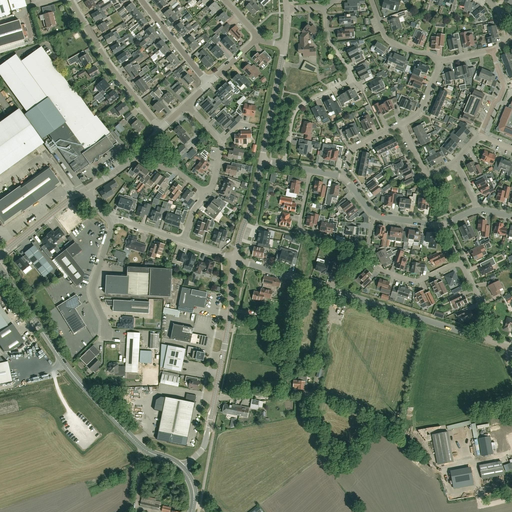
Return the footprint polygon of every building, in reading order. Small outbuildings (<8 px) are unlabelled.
[(0,0),(0,46),(14,43),(24,40),(19,20),(8,23),(8,24),(0,26),(0,19),(12,15),(11,11),(7,0),(0,0)] [(94,2),(97,0),(89,0),(85,3),(90,10),(96,6),(94,2)] [(161,10),(167,5),(163,0),(162,0),(157,5),(161,10)] [(253,15),(260,10),(252,2),(253,1),(251,0),(245,0),(249,4),(246,7),(253,15)] [(347,4),(345,4),(345,11),(354,11),(357,11),(357,10),(357,4),(359,4),(359,0),(352,1),(352,4),(347,4)] [(389,0),(390,1),(385,0),(384,0),(382,8),(392,11),(394,5),(399,6),(400,1),(398,0),(389,0)] [(454,13),(455,9),(457,2),(454,1),(453,0),(446,0),(446,3),(452,5),(451,8),(450,12),(454,13)] [(463,10),(470,12),(472,6),(469,5),(469,0),(461,0),(460,6),(464,7),(463,10)] [(112,5),(110,1),(100,7),(102,10),(107,6),(108,7),(112,5)] [(212,16),(220,8),(215,3),(209,8),(212,11),(210,13),(212,16)] [(130,13),(136,8),(132,4),(126,8),(130,13)] [(469,14),(472,15),(474,18),(475,17),(477,20),(486,13),(482,7),(476,12),(474,9),(475,7),(472,6),(470,12),(469,14)] [(134,18),(140,13),(136,8),(130,13),(134,18)] [(168,19),(174,14),(170,9),(164,14),(168,19)] [(103,18),(106,16),(103,10),(100,12),(99,11),(92,15),(96,22),(102,18),(103,18)] [(179,11),(176,13),(174,14),(168,19),(172,24),(178,19),(175,16),(180,12),(179,11)] [(398,19),(403,17),(406,16),(404,11),(391,16),(392,20),(389,21),(393,32),(402,29),(398,19)] [(224,23),(229,18),(224,12),(219,17),(218,16),(216,18),(218,21),(220,19),(224,23)] [(52,13),(48,14),(43,15),(40,16),(41,21),(45,20),(47,28),(55,25),(52,13)] [(138,23),(144,18),(140,13),(134,18),(138,23)] [(340,25),(344,25),(350,24),(351,24),(351,20),(355,20),(355,14),(349,14),(345,14),(345,18),(340,18),(340,25)] [(142,28),(148,23),(144,18),(138,23),(142,28)] [(106,26),(110,24),(108,21),(105,23),(98,27),(102,33),(109,29),(106,26)] [(127,27),(124,23),(115,28),(117,31),(123,28),(124,29),(127,27)] [(179,32),(185,28),(181,23),(175,28),(179,32)] [(197,23),(192,27),(189,24),(187,26),(185,28),(179,32),(183,37),(193,29),(194,31),(200,27),(197,23)] [(489,33),(497,32),(496,26),(489,27),(489,24),(483,25),(485,30),(488,30),(489,33)] [(223,28),(224,27),(221,25),(216,29),(214,32),(216,34),(219,32),(223,28)] [(305,29),(302,32),(304,33),(309,38),(309,39),(313,35),(315,37),(320,32),(314,26),(312,29),(308,26),(307,26),(307,25),(304,28),(305,29)] [(224,27),(223,28),(228,34),(230,32),(238,40),(243,36),(237,30),(239,29),(236,26),(233,29),(230,26),(226,29),(224,27)] [(145,40),(147,38),(149,36),(155,32),(151,27),(146,32),(147,33),(145,35),(145,36),(143,38),(145,40)] [(349,32),(353,32),(353,27),(345,28),(345,31),(338,31),(338,38),(349,38),(349,32)] [(417,37),(414,43),(422,46),(425,37),(421,35),(422,32),(416,29),(413,35),(417,37)] [(115,37),(118,35),(116,32),(113,34),(112,33),(105,37),(109,44),(116,39),(115,37)] [(155,32),(149,36),(147,38),(145,40),(140,44),(142,47),(146,44),(147,42),(149,40),(150,41),(152,40),(153,41),(159,37),(155,32)] [(467,47),(468,48),(470,47),(471,46),(474,45),(472,35),(467,36),(466,32),(460,33),(463,44),(466,43),(467,47)] [(496,38),(498,38),(497,32),(489,33),(489,37),(486,38),(488,45),(497,43),(496,38)] [(307,45),(307,40),(309,38),(304,33),(300,37),(300,45),(301,45),(307,45)] [(457,39),(460,39),(458,33),(454,34),(455,38),(448,40),(450,51),(459,49),(457,39)] [(213,37),(218,43),(221,40),(216,34),(213,37)] [(439,46),(443,47),(443,42),(444,35),(438,35),(437,38),(431,38),(431,43),(432,43),(431,49),(439,50),(439,46)] [(190,46),(196,41),(192,36),(186,41),(190,46)] [(199,46),(197,43),(202,39),(200,37),(198,40),(196,41),(190,46),(194,51),(199,46)] [(218,43),(213,37),(210,40),(215,45),(218,43)] [(229,49),(234,44),(227,37),(221,42),(225,46),(226,46),(229,49)] [(160,50),(166,45),(162,41),(156,45),(160,50)] [(373,52),(375,51),(381,56),(382,55),(386,57),(389,53),(389,52),(386,50),(381,46),(381,45),(377,42),(375,46),(373,45),(372,45),(370,48),(371,50),(373,52)] [(347,51),(350,57),(358,53),(356,50),(359,48),(356,43),(351,46),(352,48),(347,51)] [(121,49),(125,47),(123,45),(120,46),(118,44),(111,48),(115,54),(122,50),(121,49)] [(166,45),(160,50),(158,51),(152,56),(150,57),(153,60),(160,54),(162,56),(164,54),(164,55),(170,50),(166,45)] [(309,45),(307,45),(301,45),(300,45),(298,45),(298,49),(298,53),(299,53),(305,53),(305,57),(309,57),(309,56),(315,56),(315,49),(309,49),(309,45)] [(218,59),(224,53),(217,46),(214,49),(212,46),(209,49),(218,59)] [(110,133),(96,116),(94,113),(93,113),(91,110),(89,111),(72,87),(71,88),(42,47),(22,61),(17,54),(0,65),(0,74),(27,113),(25,115),(27,119),(19,109),(0,122),(0,174),(44,143),(29,124),(30,123),(42,139),(49,135),(57,147),(62,154),(74,172),(74,173),(77,170),(79,172),(81,171),(89,165),(90,165),(89,164),(92,163),(93,163),(93,164),(95,160),(98,161),(99,156),(101,155),(101,156),(113,147),(113,146),(117,143),(110,133)] [(134,58),(139,55),(141,53),(139,49),(131,55),(134,58)] [(129,58),(127,57),(131,54),(127,50),(124,52),(125,53),(118,58),(119,60),(118,61),(120,64),(121,63),(121,64),(129,58)] [(202,60),(204,63),(205,63),(206,64),(205,65),(208,68),(210,66),(210,67),(213,64),(213,63),(214,62),(211,59),(209,56),(209,57),(207,55),(208,54),(203,50),(200,53),(204,58),(202,60)] [(502,62),(511,57),(510,52),(501,55),(502,58),(501,59),(502,62)] [(80,60),(84,66),(91,62),(91,61),(92,60),(90,57),(89,58),(87,54),(81,58),(79,53),(67,60),(70,66),(80,60)] [(360,56),(358,53),(350,57),(353,62),(358,60),(359,63),(365,60),(362,55),(360,56)] [(171,63),(177,59),(173,54),(167,59),(171,63)] [(271,60),(271,58),(268,55),(266,57),(263,54),(260,56),(258,54),(252,58),(260,67),(265,63),(266,64),(269,61),(271,60)] [(389,59),(386,65),(392,67),(394,64),(397,65),(400,57),(394,54),(394,56),(390,54),(387,58),(389,59)] [(400,57),(397,65),(395,69),(398,71),(404,73),(405,72),(407,67),(403,66),(406,59),(400,57)] [(504,64),(505,67),(511,64),(511,57),(502,62),(503,65),(504,64)] [(135,69),(139,66),(138,64),(136,66),(135,65),(134,65),(133,66),(131,64),(134,62),(132,59),(129,61),(131,63),(125,68),(129,74),(135,69)] [(170,64),(166,67),(168,69),(173,65),(175,68),(181,63),(177,59),(171,63),(170,64)] [(305,62),(301,70),(317,74),(317,68),(305,62)] [(359,75),(367,72),(365,68),(367,67),(365,62),(360,65),(361,68),(356,70),(359,75)] [(423,73),(426,74),(429,68),(421,64),(415,66),(412,74),(419,77),(420,73),(423,73)] [(256,78),(261,73),(256,69),(254,71),(249,65),(243,70),(250,78),(253,75),(256,78)] [(139,74),(136,70),(140,68),(139,66),(135,69),(129,74),(133,79),(139,75),(139,74)] [(139,74),(139,75),(140,77),(150,70),(147,66),(142,70),(143,71),(139,74)] [(461,67),(464,79),(467,78),(472,77),(472,75),(473,75),(475,71),(474,67),(468,69),(467,66),(461,67)] [(87,72),(91,78),(99,74),(95,67),(87,72)] [(460,80),(464,79),(461,67),(455,68),(457,74),(453,74),(452,72),(454,80),(460,79),(460,80)] [(183,74),(181,76),(179,74),(183,70),(181,68),(174,74),(178,78),(180,76),(183,79),(189,85),(194,81),(188,75),(185,77),(183,74)] [(484,80),(487,71),(482,69),(479,75),(477,74),(474,80),(479,82),(481,78),(484,80)] [(373,78),(371,74),(372,74),(370,70),(367,72),(359,75),(362,81),(367,79),(368,81),(373,78)] [(491,86),(493,81),(490,80),(493,74),(487,71),(484,80),(487,81),(486,84),(491,86)] [(454,80),(452,72),(446,73),(447,78),(444,79),(446,85),(451,84),(451,81),(454,80)] [(247,79),(244,81),(238,74),(233,79),(238,85),(237,85),(237,86),(239,88),(240,88),(244,84),(248,88),(252,84),(247,79)] [(420,90),(422,84),(422,83),(423,81),(418,79),(419,78),(412,75),(407,86),(412,88),(412,87),(420,90)] [(136,83),(140,88),(146,84),(152,79),(149,76),(147,79),(145,76),(142,79),(136,83)] [(374,92),(376,94),(385,89),(384,86),(381,88),(379,85),(382,83),(380,78),(370,83),(371,86),(369,87),(372,93),(374,92)] [(103,95),(101,93),(109,86),(104,80),(98,85),(100,87),(97,90),(100,93),(94,98),(96,101),(103,95)] [(178,95),(184,90),(179,85),(180,84),(178,82),(175,85),(178,87),(174,91),(178,95)] [(222,87),(229,94),(233,89),(236,92),(238,90),(234,85),(232,87),(227,82),(222,87)] [(144,93),(150,89),(146,84),(140,88),(144,93)] [(157,97),(159,99),(164,94),(157,87),(153,92),(157,97)] [(222,87),(217,91),(218,92),(215,94),(224,103),(226,101),(226,100),(231,96),(229,94),(222,87)] [(357,94),(354,95),(351,90),(346,93),(350,101),(353,99),(354,102),(360,99),(357,94)] [(450,96),(452,91),(449,90),(448,93),(441,90),(439,95),(446,98),(447,95),(450,96)] [(110,103),(118,97),(113,91),(106,98),(110,103)] [(476,111),(479,106),(481,100),(482,101),(485,95),(474,91),(472,94),(470,93),(469,95),(468,95),(467,97),(469,98),(468,101),(466,105),(464,104),(463,105),(463,106),(462,108),(464,109),(463,113),(464,113),(463,117),(461,115),(459,120),(471,125),(471,123),(473,124),(473,123),(475,118),(474,117),(476,111)] [(168,93),(163,98),(169,104),(171,102),(172,102),(174,101),(174,100),(174,99),(172,96),(172,95),(170,93),(169,93),(168,93)] [(344,104),(350,101),(346,93),(340,96),(342,101),(339,102),(342,108),(346,106),(344,104)] [(103,95),(96,101),(99,104),(105,99),(103,95)] [(409,100),(410,97),(406,97),(401,95),(399,101),(401,102),(399,107),(405,109),(409,100)] [(446,98),(439,95),(437,100),(447,104),(448,102),(445,101),(446,98)] [(208,98),(204,101),(206,104),(202,107),(206,112),(213,106),(214,105),(211,102),(212,101),(208,98)] [(397,98),(394,98),(384,104),(388,112),(394,109),(391,104),(393,103),(394,105),(397,104),(397,98)] [(342,112),(336,102),(339,107),(336,109),(331,100),(325,103),(330,113),(334,111),(336,115),(342,112)] [(417,102),(413,100),(412,102),(409,100),(405,109),(410,112),(412,106),(415,108),(417,102)] [(511,100),(509,108),(505,107),(500,121),(498,126),(498,127),(497,127),(496,128),(496,129),(496,130),(497,131),(498,132),(499,132),(500,132),(501,132),(506,134),(505,135),(511,137),(511,100)] [(159,113),(164,108),(158,102),(153,107),(159,113)] [(118,111),(121,115),(128,109),(123,103),(115,110),(113,107),(106,113),(109,117),(112,114),(113,115),(118,111)] [(373,106),(377,112),(378,115),(381,113),(383,116),(388,113),(388,112),(384,104),(381,106),(379,103),(373,106)] [(206,112),(210,116),(214,112),(216,115),(221,111),(217,107),(216,108),(214,105),(213,106),(206,112)] [(245,105),(245,106),(240,105),(236,112),(241,116),(243,114),(254,116),(256,106),(245,105)] [(442,108),(435,105),(433,110),(443,114),(444,112),(440,110),(442,108)] [(322,121),(328,118),(323,108),(320,109),(318,106),(317,107),(317,106),(314,107),(314,108),(312,109),(316,118),(315,118),(318,123),(322,121)] [(222,125),(228,119),(225,117),(228,114),(224,109),(219,114),(221,117),(217,121),(221,125),(222,125)] [(437,118),(439,115),(442,116),(443,114),(433,110),(430,115),(437,118)] [(127,121),(133,116),(130,112),(124,118),(127,121)] [(372,120),(371,120),(368,115),(363,118),(364,120),(361,122),(365,131),(371,128),(370,126),(374,124),(372,120)] [(226,129),(227,128),(230,131),(238,123),(231,116),(228,118),(228,119),(222,125),(226,129)] [(138,133),(144,127),(137,120),(134,117),(130,120),(133,123),(131,125),(138,133)] [(311,140),(312,134),(310,134),(312,124),(304,122),(303,129),(302,129),(301,133),(306,134),(305,139),(311,140)] [(459,131),(466,137),(470,132),(469,131),(471,128),(467,125),(461,122),(458,125),(462,128),(459,131)] [(352,137),(357,135),(355,129),(357,127),(355,123),(347,127),(352,137)] [(416,134),(424,130),(422,127),(425,125),(424,123),(421,124),(421,125),(413,129),(416,134)] [(121,133),(125,129),(121,124),(116,128),(121,133)] [(190,139),(185,133),(186,132),(179,126),(174,131),(180,137),(179,138),(185,144),(190,139)] [(339,131),(341,135),(344,134),(347,140),(352,137),(347,127),(339,131)] [(424,130),(416,134),(418,140),(427,135),(425,132),(428,131),(427,128),(424,130)] [(450,135),(451,135),(455,139),(457,137),(462,141),(466,137),(459,131),(457,133),(454,131),(450,135)] [(247,137),(251,137),(251,132),(241,132),(241,135),(235,135),(235,143),(242,143),(242,144),(247,144),(247,137)] [(427,135),(418,140),(422,146),(430,142),(428,138),(431,136),(430,134),(427,135)] [(448,144),(454,150),(458,146),(453,142),(455,139),(451,135),(445,142),(448,144)] [(389,142),(394,152),(396,151),(395,148),(398,146),(394,140),(389,142)] [(311,149),(313,142),(304,141),(304,144),(299,144),(298,150),(300,151),(299,154),(306,156),(308,149),(311,149)] [(385,144),(388,151),(391,150),(392,153),(394,152),(389,142),(385,144)] [(330,160),(332,148),(332,149),(328,148),(329,145),(323,144),(322,151),(325,152),(324,159),(325,159),(325,160),(327,161),(328,160),(330,160)] [(385,153),(388,151),(385,144),(380,147),(385,157),(387,155),(385,153)] [(442,151),(444,157),(443,154),(446,150),(451,154),(454,150),(448,144),(446,147),(443,145),(440,148),(442,151)] [(330,159),(332,160),(333,161),(335,161),(335,160),(336,161),(338,153),(341,154),(343,147),(337,145),(336,149),(332,148),(330,160),(330,159)] [(181,157),(188,150),(183,146),(177,152),(181,157)] [(385,157),(380,147),(375,149),(378,156),(381,155),(383,158),(385,157)] [(235,149),(234,152),(229,152),(228,158),(237,160),(238,155),(243,156),(244,151),(238,150),(235,149)] [(434,149),(431,151),(437,164),(443,161),(442,158),(444,157),(442,151),(436,154),(434,149)] [(437,164),(431,151),(428,152),(430,157),(425,160),(427,165),(430,164),(432,166),(437,164)] [(492,164),(496,156),(485,151),(481,160),(492,164)] [(205,158),(200,154),(198,156),(202,160),(195,169),(202,174),(207,168),(210,165),(203,160),(205,158)] [(500,169),(503,170),(507,160),(502,158),(499,165),(495,163),(493,169),(499,172),(500,169)] [(401,160),(393,164),(397,173),(397,174),(397,175),(397,176),(398,176),(399,176),(402,175),(411,171),(411,170),(410,171),(407,165),(404,167),(401,160)] [(507,160),(503,170),(506,171),(505,172),(507,173),(507,175),(510,176),(511,171),(511,169),(509,168),(511,163),(507,160)] [(476,175),(482,172),(479,165),(475,166),(473,162),(467,165),(471,173),(474,172),(475,172),(476,175)] [(139,176),(144,169),(139,164),(135,169),(132,168),(128,173),(133,177),(135,173),(139,176)] [(235,176),(236,172),(239,173),(239,171),(241,171),(242,169),(245,169),(245,170),(248,170),(249,166),(236,164),(235,167),(228,166),(226,173),(230,174),(230,175),(235,176)] [(0,220),(3,225),(22,212),(32,205),(36,202),(56,188),(60,184),(48,167),(19,187),(9,194),(0,200),(0,220)] [(142,189),(146,183),(148,181),(144,179),(149,172),(144,169),(139,176),(141,178),(139,181),(142,183),(138,189),(140,191),(142,189)] [(411,171),(402,175),(403,175),(405,178),(402,180),(405,186),(413,182),(411,178),(414,176),(414,175),(412,171),(411,171)] [(158,184),(164,177),(163,177),(158,174),(153,179),(151,177),(148,181),(146,183),(151,187),(154,183),(157,185),(158,184)] [(480,177),(481,180),(475,183),(478,188),(486,185),(486,184),(484,181),(488,180),(485,174),(480,177)] [(291,187),(299,188),(301,182),(295,181),(296,177),(289,175),(287,182),(292,183),(291,187)] [(169,181),(164,177),(158,184),(161,186),(158,191),(163,195),(168,189),(164,187),(169,181)] [(367,186),(371,191),(378,186),(379,185),(374,178),(370,181),(371,183),(367,186)] [(222,187),(231,191),(233,186),(238,189),(241,183),(232,180),(231,183),(225,180),(222,187)] [(112,189),(118,186),(115,181),(109,184),(111,186),(101,193),(105,200),(114,194),(112,189)] [(318,194),(318,196),(324,197),(326,187),(322,186),(323,183),(316,181),(313,193),(318,194)] [(493,186),(491,182),(486,184),(486,185),(478,188),(479,188),(482,194),(483,193),(484,196),(494,191),(492,186),(493,186)] [(176,195),(182,187),(176,183),(170,191),(173,194),(170,198),(175,201),(178,196),(176,195)] [(331,200),(332,201),(332,197),(337,198),(337,196),(338,196),(339,186),(339,185),(334,184),(334,185),(332,185),(330,194),(327,193),(326,199),(326,201),(325,201),(325,205),(330,206),(331,202),(331,200)] [(378,186),(371,191),(374,196),(379,193),(380,195),(384,192),(381,188),(379,189),(378,186)] [(231,191),(222,187),(220,193),(226,196),(225,199),(233,202),(235,197),(230,195),(231,191)] [(299,188),(291,187),(291,190),(287,189),(286,196),(292,197),(292,193),(298,195),(299,188)] [(504,202),(505,198),(508,199),(510,188),(505,187),(504,192),(498,190),(496,200),(504,202)] [(190,199),(194,195),(188,190),(182,198),(186,200),(184,202),(189,206),(193,201),(190,199)] [(395,204),(396,194),(390,193),(389,197),(386,196),(384,206),(391,207),(392,203),(395,204)] [(125,209),(127,200),(124,199),(125,196),(119,194),(117,200),(120,201),(118,207),(125,209)] [(405,208),(406,199),(403,199),(403,195),(397,194),(396,200),(400,201),(399,208),(405,208)] [(413,194),(413,197),(409,197),(408,200),(406,199),(405,208),(406,209),(406,210),(408,210),(409,209),(410,209),(411,205),(415,206),(415,201),(416,194),(413,194)] [(419,209),(419,210),(420,210),(421,211),(422,211),(423,210),(424,210),(424,209),(425,209),(425,203),(429,203),(430,197),(424,196),(424,199),(419,199),(418,208),(419,209)] [(292,200),(281,197),(280,204),(285,205),(284,209),(295,211),(296,204),(292,203),(292,200)] [(136,206),(138,200),(132,198),(131,202),(127,200),(125,209),(131,211),(133,205),(136,206)] [(211,204),(221,212),(218,209),(220,207),(223,209),(227,204),(222,200),(220,203),(215,199),(211,204)] [(343,213),(345,212),(354,206),(353,206),(349,201),(344,205),(342,202),(339,204),(336,207),(339,212),(341,210),(343,213)] [(150,212),(151,205),(145,203),(143,208),(139,207),(137,215),(144,218),(146,211),(150,212)] [(215,220),(219,215),(221,212),(211,204),(207,209),(212,213),(210,216),(215,220)] [(352,215),(357,211),(354,206),(345,212),(346,211),(348,214),(346,215),(347,216),(345,217),(348,221),(350,221),(354,218),(352,215)] [(163,216),(165,209),(159,207),(157,213),(153,211),(150,220),(157,222),(159,215),(163,216)] [(179,227),(182,218),(182,217),(186,218),(188,211),(184,210),(182,216),(176,214),(172,225),(179,227)] [(62,226),(69,234),(84,223),(75,212),(63,222),(65,224),(62,226)] [(290,227),(291,220),(288,219),(288,217),(289,218),(289,214),(283,213),(282,218),(281,218),(280,225),(290,227)] [(306,226),(312,227),(314,220),(317,220),(319,215),(313,214),(309,213),(306,226)] [(172,225),(176,214),(175,214),(175,216),(168,214),(165,223),(172,225)] [(326,232),(328,224),(329,220),(325,219),(324,218),(324,217),(319,216),(318,224),(321,225),(320,231),(326,232)] [(203,236),(204,231),(207,232),(210,221),(206,220),(204,224),(199,222),(195,233),(197,234),(197,235),(201,237),(201,236),(203,236)] [(489,226),(486,226),(486,221),(479,220),(479,221),(478,222),(478,223),(479,224),(478,231),(483,231),(482,237),(488,237),(489,226)] [(331,224),(328,224),(326,232),(332,234),(333,227),(336,228),(337,222),(332,221),(331,224)] [(505,235),(506,229),(502,228),(503,224),(496,223),(494,233),(494,236),(494,237),(496,238),(498,237),(498,234),(500,235),(501,234),(505,235)] [(379,239),(382,239),(381,246),(385,246),(386,240),(387,234),(383,233),(384,227),(382,226),(382,225),(379,225),(378,226),(376,235),(380,236),(379,239)] [(471,226),(467,228),(466,225),(459,228),(463,237),(467,235),(469,239),(475,236),(471,226)] [(347,226),(345,235),(353,236),(353,235),(358,235),(359,228),(347,226)] [(392,237),(396,237),(397,228),(391,228),(390,234),(387,234),(386,240),(385,246),(389,247),(390,240),(389,240),(389,238),(392,239),(392,237)] [(404,242),(405,236),(402,236),(403,229),(397,228),(396,237),(395,241),(404,242)] [(58,239),(64,235),(59,229),(56,232),(56,233),(55,234),(52,231),(46,236),(46,237),(52,244),(53,244),(59,239),(58,239)] [(413,242),(415,231),(414,231),(413,230),(412,229),(411,229),(411,230),(410,230),(409,230),(408,237),(405,236),(404,242),(413,243),(413,242)] [(220,233),(214,231),(213,236),(214,236),(213,241),(220,244),(221,241),(225,242),(228,232),(221,230),(220,233)] [(415,231),(413,242),(419,243),(419,244),(422,245),(423,239),(420,238),(420,232),(419,231),(418,230),(417,230),(416,230),(416,231),(415,231)] [(270,233),(260,231),(258,237),(269,239),(270,233)] [(428,248),(435,249),(437,237),(433,236),(434,233),(430,232),(430,233),(427,233),(427,237),(424,236),(423,242),(429,243),(428,248)] [(55,247),(53,244),(52,244),(46,237),(41,241),(47,249),(44,252),(49,258),(53,255),(50,251),(55,247)] [(127,243),(126,247),(144,253),(146,246),(136,242),(137,239),(131,237),(130,237),(129,237),(128,239),(127,240),(127,241),(126,242),(126,243),(127,243)] [(258,237),(257,243),(268,245),(269,239),(258,237)] [(273,248),(286,250),(287,241),(274,239),(273,248)] [(81,250),(75,242),(54,259),(76,287),(82,282),(84,274),(72,258),(81,250)] [(152,244),(151,247),(148,257),(155,259),(156,254),(161,256),(165,245),(162,244),(161,243),(159,242),(158,243),(157,243),(156,246),(152,244)] [(31,262),(43,277),(53,270),(34,245),(24,253),(25,255),(22,257),(15,262),(22,271),(29,266),(28,264),(31,262)] [(260,246),(255,246),(255,247),(254,247),(253,256),(263,258),(266,258),(267,255),(264,255),(265,249),(260,249),(261,246),(260,246)] [(481,253),(485,251),(483,246),(476,249),(477,252),(472,254),(475,260),(476,260),(476,262),(484,258),(481,253)] [(377,253),(379,259),(392,252),(391,250),(386,252),(385,249),(377,253)] [(283,250),(279,261),(285,262),(288,252),(283,250)] [(408,266),(405,265),(407,258),(403,257),(404,252),(397,250),(394,262),(397,263),(396,268),(403,270),(406,271),(408,266)] [(127,254),(124,253),(116,251),(114,257),(119,259),(118,262),(124,264),(127,254)] [(285,262),(291,264),(294,254),(288,252),(285,262)] [(392,252),(379,259),(382,264),(385,263),(387,266),(392,263),(392,262),(391,260),(390,260),(389,258),(394,255),(392,252)] [(192,254),(191,255),(190,254),(189,257),(186,256),(186,255),(180,253),(178,261),(183,263),(184,261),(187,262),(186,266),(192,268),(196,257),(195,256),(195,255),(192,254)] [(431,263),(434,262),(436,265),(445,261),(442,254),(439,256),(437,253),(429,257),(431,263)] [(485,265),(479,268),(482,275),(493,270),(491,266),(496,264),(493,258),(484,262),(485,265)] [(199,262),(196,269),(195,272),(200,274),(201,270),(203,271),(203,272),(211,275),(215,263),(207,260),(206,264),(199,262)] [(329,275),(333,263),(326,261),(324,264),(318,262),(315,270),(322,272),(322,273),(329,275)] [(423,271),(424,265),(419,264),(420,264),(412,263),(411,273),(418,274),(419,271),(423,271)] [(26,275),(33,269),(31,266),(23,272),(26,275)] [(171,298),(173,270),(128,268),(127,278),(106,277),(105,295),(171,298)] [(360,283),(364,287),(371,280),(369,278),(371,275),(366,270),(359,277),(362,281),(360,283)] [(455,286),(460,284),(454,272),(445,277),(450,285),(454,283),(455,286)] [(279,288),(281,281),(276,280),(277,279),(264,276),(263,284),(279,288)] [(382,288),(381,292),(389,294),(391,288),(388,287),(389,283),(380,279),(377,287),(382,288)] [(499,281),(496,282),(494,279),(487,283),(489,286),(488,286),(493,297),(501,293),(499,290),(502,288),(499,281)] [(441,295),(447,292),(442,282),(438,283),(437,281),(431,284),(435,293),(439,291),(441,295)] [(407,299),(410,291),(406,289),(406,288),(400,286),(398,290),(393,289),(391,296),(396,297),(397,295),(407,299)] [(204,308),(206,298),(207,293),(182,288),(178,308),(188,310),(189,305),(204,308)] [(262,301),(263,297),(270,299),(272,292),(261,289),(260,293),(254,292),(252,299),(262,301)] [(424,290),(416,294),(417,297),(415,298),(417,303),(419,301),(421,304),(426,302),(428,307),(434,304),(429,292),(425,294),(424,290)] [(464,296),(461,297),(459,294),(449,299),(452,305),(456,303),(458,307),(467,303),(464,296)] [(74,308),(80,304),(77,299),(78,298),(76,295),(56,307),(73,334),(86,326),(74,308)] [(149,302),(114,300),(113,301),(105,300),(105,301),(107,306),(113,306),(113,312),(149,314),(149,302)] [(11,351),(24,342),(0,306),(0,346),(4,352),(11,351)] [(180,317),(181,311),(165,308),(164,314),(180,317)] [(464,321),(473,317),(470,310),(464,314),(462,311),(457,313),(459,319),(462,317),(464,321)] [(123,317),(122,320),(121,320),(121,325),(118,325),(118,328),(133,329),(134,318),(123,317)] [(511,327),(511,319),(511,320),(507,319),(503,329),(510,331),(511,327)] [(171,339),(206,347),(208,339),(206,336),(193,334),(194,328),(174,324),(171,339)] [(122,366),(122,371),(125,371),(125,372),(138,373),(140,333),(128,332),(126,367),(122,366)] [(157,334),(157,332),(152,332),(151,348),(160,348),(160,334),(157,334)] [(93,345),(89,349),(80,359),(87,366),(100,352),(93,345)] [(163,369),(181,372),(186,349),(168,346),(163,369)] [(196,352),(197,348),(188,347),(187,353),(193,354),(192,359),(196,359),(196,361),(200,362),(200,360),(203,361),(205,354),(196,352)] [(0,357),(0,384),(12,382),(8,361),(4,362),(0,357)] [(96,368),(99,365),(101,364),(96,358),(88,366),(93,371),(95,373),(98,370),(96,368)] [(118,371),(122,371),(122,366),(118,366),(118,364),(117,364),(117,363),(111,363),(111,364),(110,364),(110,365),(109,365),(108,371),(111,371),(111,373),(116,374),(116,372),(118,373),(118,371)] [(180,378),(162,374),(160,383),(178,387),(180,378)] [(193,390),(193,389),(197,390),(199,382),(193,381),(193,380),(193,378),(186,376),(185,382),(187,383),(189,386),(189,388),(190,388),(191,389),(193,390)] [(307,383),(306,383),(306,378),(298,377),(298,381),(294,381),(293,388),(298,388),(298,390),(304,390),(304,389),(307,389),(307,383)] [(165,397),(164,404),(158,432),(188,438),(194,408),(195,409),(196,404),(196,403),(195,403),(196,396),(187,394),(185,401),(165,397)] [(260,400),(252,399),(250,408),(258,410),(260,400)] [(235,415),(237,405),(232,404),(231,406),(227,405),(228,405),(225,404),(225,405),(224,405),(223,405),(222,409),(223,409),(222,413),(235,416),(235,415)] [(247,417),(249,408),(237,405),(235,415),(247,417)] [(449,431),(472,426),(471,421),(448,427),(449,431)] [(453,461),(448,432),(433,435),(438,464),(453,461)] [(490,436),(479,439),(482,456),(493,454),(490,436)] [(480,466),(483,479),(504,474),(501,462),(480,466)] [(464,476),(476,474),(475,464),(463,466),(464,476)] [(158,511),(160,502),(156,501),(156,499),(142,496),(140,507),(158,511)]
